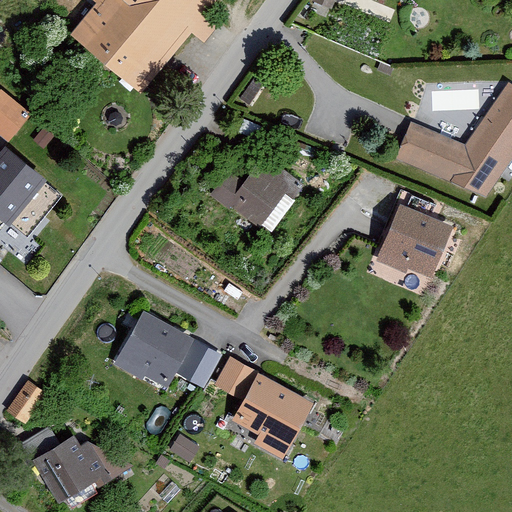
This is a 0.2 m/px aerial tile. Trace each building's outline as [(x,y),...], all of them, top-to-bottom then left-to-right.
[(228,0),(93,0),(61,36),(136,103),(228,0)] [(411,121),(396,159),(485,197),(511,160),(511,83),(508,81),(465,143),(411,121)] [(1,88),(0,89),(0,135),(9,143),(32,115),(1,88)] [(304,185),(245,144),(211,194),(261,229),(285,194),(294,200),(304,185)] [(48,181),(5,145),(0,150),(0,217),(11,226),(48,181)] [(454,227),(401,204),(376,261),(406,273),(408,268),(432,278),(454,227)] [(195,339),(144,310),(114,364),(142,380),(145,375),(168,388),(175,374),(195,339)] [(223,355),(195,339),(175,374),(203,390),(223,355)] [(316,404),(231,356),(214,386),(244,403),(234,420),(260,434),(254,443),(284,460),(316,404)] [(25,419),(48,390),(29,376),(7,405),(25,419)] [(74,437),(33,461),(60,504),(132,466),(90,442),(80,447),(74,437)]
